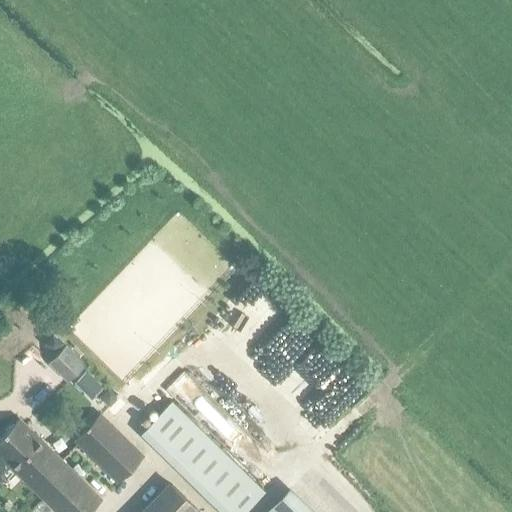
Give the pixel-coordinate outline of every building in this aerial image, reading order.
[(69,351),(54,366),(70,381),(85,367),(69,351)] [(143,432),(156,445),(225,511),(245,511),(257,500),(164,410),(143,432)] [(76,439),(119,482),(144,457),(100,414),(76,439)] [(89,511),(102,499),(19,419),(0,438),(0,455),(58,511),(89,511)] [(199,511),(172,485),(146,511),(199,511)] [(313,511),(290,489),(267,511),(313,511)] [(54,511),(42,500),(29,511),(54,511)]
